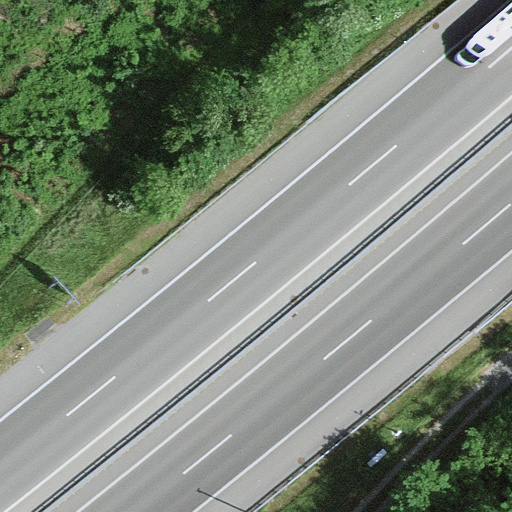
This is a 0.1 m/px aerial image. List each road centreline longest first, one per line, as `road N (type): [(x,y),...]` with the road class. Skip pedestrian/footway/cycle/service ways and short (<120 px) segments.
road 1 (motorway): [(511,47),(0,468)]
road 2 (motorway): [(135,511),(511,202)]
road 3 (track): [(364,511),(511,369)]
